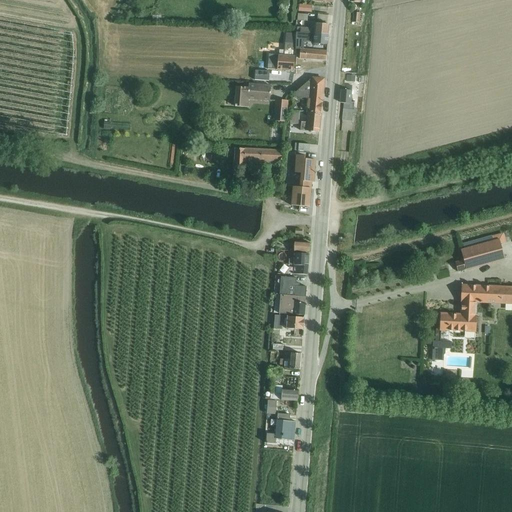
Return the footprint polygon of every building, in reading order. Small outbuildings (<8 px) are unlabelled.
[(298,5),(297,11),(299,11),(299,12),(312,13),(312,6),(299,4),(299,5),(298,5)] [(353,12),(352,22),(359,23),(360,13),(353,12)] [(297,27),(297,32),(328,35),(329,25),(311,23),(310,28),(297,27)] [(328,35),(297,32),(296,32),(296,49),(301,49),(301,40),(304,41),(304,38),(314,39),(313,44),(327,45),(328,35)] [(279,50),(279,55),(293,56),(294,33),(286,33),(285,50),(279,50)] [(327,51),(301,49),(300,59),(302,59),(326,61),(327,51)] [(293,56),(279,55),(269,54),(268,69),(293,71),(295,56),(293,56)] [(256,70),(255,80),(269,81),(270,71),(256,70)] [(308,113),(321,114),(324,86),(323,86),(323,79),(312,78),(295,93),(295,98),(308,99),(307,113),(308,113)] [(236,87),(234,106),(248,107),(249,99),(270,101),(271,86),(248,84),(248,88),(236,87)] [(342,85),(340,103),(344,103),(342,120),(352,121),(353,115),(356,115),(357,108),(354,108),(354,103),(351,102),(352,86),(342,85)] [(276,100),(274,121),(287,122),(288,101),(276,100)] [(291,111),(290,124),(299,125),(300,112),(291,111)] [(321,114),(308,113),(307,123),(301,122),(300,131),(319,133),(321,114)] [(117,128),(131,129),(132,121),(117,120),(117,128)] [(299,144),(298,151),(310,152),(310,145),(299,144)] [(245,148),(244,161),(249,161),(249,165),(281,166),(282,150),(245,148)] [(300,181),(311,182),(314,183),(315,160),(305,159),(305,156),(292,155),(291,169),(295,169),(295,173),(301,173),(300,181)] [(311,182),(300,181),(300,188),(293,187),(291,206),(300,207),(308,207),(309,208),(311,182)] [(463,260),(455,262),(458,272),(466,270),(505,260),(501,244),(506,242),(505,239),(509,238),(507,232),(492,236),(493,240),(461,250),(463,260)] [(295,243),(294,252),(309,252),(310,243),(295,243)] [(278,251),(277,257),(282,257),(281,262),(287,262),(288,251),(278,251)] [(294,265),(308,266),(309,255),(295,254),(294,260),(289,259),(289,265),(294,265)] [(308,266),(294,265),(293,274),(308,275),(308,266)] [(278,275),(276,295),(306,298),(307,287),(299,286),(299,284),(296,283),(297,278),(284,277),(284,275),(278,275)] [(433,341),(431,360),(444,361),(444,355),(445,354),(445,349),(452,349),(452,342),(448,342),(449,332),(450,332),(450,331),(453,331),(453,332),(456,332),(456,331),(459,331),(459,332),(463,332),(463,331),(466,332),(466,333),(476,333),(477,303),(511,304),(511,286),(489,286),(485,286),(485,285),(475,285),(475,286),(472,285),(461,285),(461,306),(461,310),(460,310),(460,314),(456,314),(453,314),(453,313),(440,313),(440,331),(441,331),(440,342),(433,341)] [(306,298),(276,295),(274,313),(279,313),(282,314),(304,316),(306,298)] [(282,314),(279,313),(279,316),(275,315),(275,317),(270,316),(270,323),(274,324),(274,329),(282,330),(283,316),(282,316),(282,314)] [(284,318),(284,324),(286,324),(286,329),(288,329),(288,331),(293,331),(294,329),(303,330),(304,318),(287,317),(287,318),(284,318)] [(280,359),(280,365),(284,366),(284,369),(300,370),(301,354),(291,353),(290,360),(280,359)] [(273,368),(272,377),(282,377),(282,368),(273,368)] [(271,383),(270,399),(297,401),(298,390),(282,389),(283,386),(276,385),(276,384),(271,383)] [(264,399),(263,414),(276,415),(276,401),(268,401),(268,399),(264,399)] [(267,434),(266,443),(276,444),(276,439),(294,441),(296,422),(289,422),(290,415),(277,414),(276,435),(267,434)]
